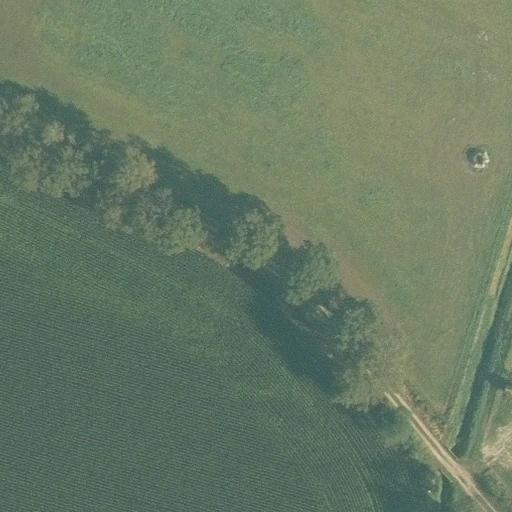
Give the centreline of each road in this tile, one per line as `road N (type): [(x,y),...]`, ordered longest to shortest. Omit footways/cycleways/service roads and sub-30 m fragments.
road 1 (track): [(0,130),(263,258),(488,511)]
road 2 (track): [(511,309),(457,511)]
